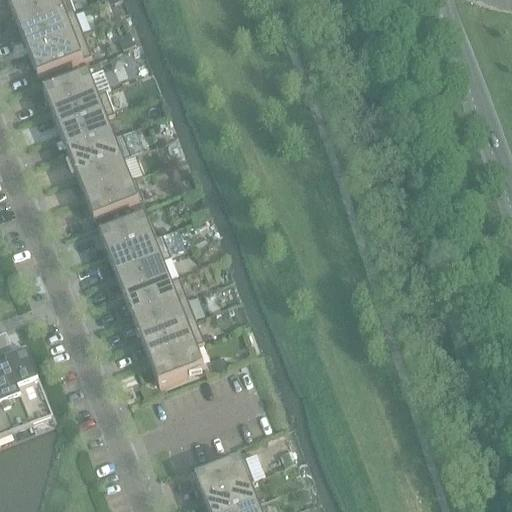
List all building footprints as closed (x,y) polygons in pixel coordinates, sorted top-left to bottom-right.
[(5,0),(12,17),(20,15),(56,0),(5,0)] [(68,0),(56,0),(20,15),(12,17),(21,39),(28,36),(75,17),(68,0)] [(123,5),(121,0),(119,0),(115,2),(111,3),(113,9),(123,5)] [(75,17),(28,36),(21,39),(29,60),(37,57),(83,38),(75,17)] [(83,38),(37,57),(29,60),(38,82),(92,61),(83,38)] [(136,52),(131,40),(127,42),(119,45),(124,57),(128,55),(131,54),(136,52)] [(52,119),(60,116),(106,97),(97,100),(89,78),(43,96),(52,119)] [(106,97),(60,116),(52,119),(60,140),(68,137),(115,119),(106,97)] [(115,119),(68,137),(60,140),(69,161),(76,158),(123,140),(123,139),(114,142),(106,123),(115,119)] [(123,140),(76,158),(69,161),(77,182),(85,179),(131,161),(123,140)] [(131,161),(85,179),(77,182),(85,204),(93,201),(135,184),(135,183),(130,185),(123,165),(132,162),(131,161)] [(135,184),(93,201),(85,204),(94,226),(144,206),(135,184)] [(109,262),(116,259),(163,241),(162,240),(158,242),(149,220),(100,240),(109,262)] [(205,249),(207,248),(203,240),(201,241),(189,245),(192,254),(195,253),(205,249)] [(163,241),(116,259),(109,262),(117,283),(124,280),(171,262),(163,241)] [(209,258),(205,249),(195,253),(198,262),(206,259),(209,258)] [(171,262),(124,280),(117,283),(125,304),(133,302),(179,283),(179,282),(170,286),(162,266),(171,263),(171,262)] [(217,286),(211,270),(203,274),(210,290),(217,286)] [(179,283),(133,302),(125,304),(134,326),(141,323),(188,304),(179,283)] [(188,304),(141,323),(134,326),(142,347),(149,344),(196,326),(188,304)] [(196,326),(149,344),(142,347),(150,368),(158,365),(204,347),(196,326)] [(130,330),(123,333),(125,340),(133,337),(130,330)] [(0,339),(0,349),(32,430),(53,421),(26,352),(14,356),(6,337),(0,339)] [(204,347),(158,365),(150,368),(159,391),(189,379),(190,381),(202,378),(201,374),(204,373),(196,351),(205,348),(204,347)] [(0,407),(12,437),(32,430),(0,349),(0,407)] [(139,350),(133,352),(136,360),(142,357),(139,350)] [(212,366),(216,377),(228,373),(224,362),(212,366)] [(0,441),(12,437),(0,407),(0,441)] [(292,456),(290,457),(280,461),(285,473),(297,468),(292,456)] [(245,464),(238,467),(235,463),(225,470),(225,471),(195,483),(204,506),(211,503),(254,486),(245,464)] [(254,486),(211,503),(204,506),(206,511),(250,511),(258,509),(250,489),(254,487),(254,486)]
